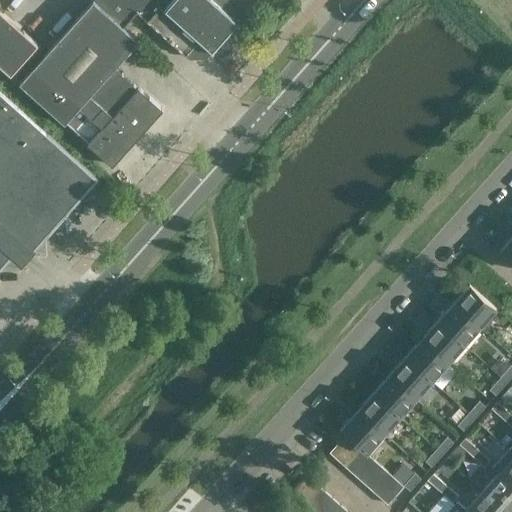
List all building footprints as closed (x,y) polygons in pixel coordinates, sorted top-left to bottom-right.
[(115,65),(126,53),(130,57),(143,42),(139,38),(124,25),(96,0),(92,0),(20,81),(65,121),(66,119),(88,140),(87,141),(112,163),(164,107),(139,84),(138,85),(115,65)] [(237,20),(215,0),(96,0),(124,25),(137,11),(185,54),(188,51),(191,54),(205,54),(210,49),(212,51),(239,21),(237,20)] [(215,0),(237,20),(255,0),(215,0)] [(0,61),(13,73),(40,42),(0,6),(0,61)] [(0,267),(24,241),(34,251),(99,178),(0,89),(0,267)] [(511,232),(500,247),(511,257),(511,232)] [(495,306),(468,282),(452,300),(478,324),(495,306)] [(478,324),(452,300),(436,318),(463,342),(478,324)] [(463,342),(436,318),(420,336),(447,360),(463,342)] [(447,360),(420,336),(404,354),(431,378),(447,360)] [(431,378),(404,354),(388,372),(415,395),(431,378)] [(506,381),(511,374),(511,364),(511,363),(500,376),(506,381)] [(415,395),(388,372),(373,389),(399,413),(415,395)] [(506,381),(500,376),(489,388),(495,394),(506,381)] [(399,413),(373,389),(357,407),(383,431),(399,413)] [(474,417),(485,405),(479,399),(468,411),(474,417)] [(497,400),(491,407),(504,418),(509,412),(497,400)] [(383,431),(357,407),(340,426),(367,449),(383,431)] [(474,417),(468,411),(457,423),(463,429),(474,417)] [(345,432),(329,451),(337,458),(354,440),(345,432)] [(442,453),(453,441),(447,435),(436,447),(442,453)] [(465,436),(459,442),(472,454),(477,447),(465,436)] [(354,440),(337,458),(346,465),(362,447),(354,440)] [(370,454),(362,447),(346,465),(354,473),(370,454)] [(442,453),(436,447),(425,459),(431,465),(442,453)] [(477,447),(472,454),(484,465),(490,459),(477,447)] [(511,452),(508,449),(492,467),(498,472),(511,484),(511,452)] [(378,461),(370,454),(354,473),(362,480),(378,461)] [(386,469),(378,461),(362,480),(370,487),(386,469)] [(394,476),(386,469),(370,487),(378,494),(394,476)] [(410,489),(421,477),(414,471),(403,484),(404,484),(410,489)] [(433,472),(427,478),(440,489),(445,483),(433,472)] [(511,484),(498,472),(482,490),(507,511),(509,511),(511,510),(511,484)] [(292,493),(301,501),(317,483),(309,475),(292,493)] [(403,484),(394,476),(378,494),(388,503),(404,484),(403,484)] [(301,501),(309,508),(326,491),(317,483),(301,501)] [(445,483),(440,489),(453,500),(458,494),(445,483)] [(507,511),(482,490),(466,508),(471,511),(507,511)] [(309,508),(313,511),(320,511),(334,498),(326,491),(309,508)] [(320,511),(335,511),(342,505),(334,498),(320,511)] [(451,506),(446,511),(471,511),(466,508),(457,500),(451,506)]
